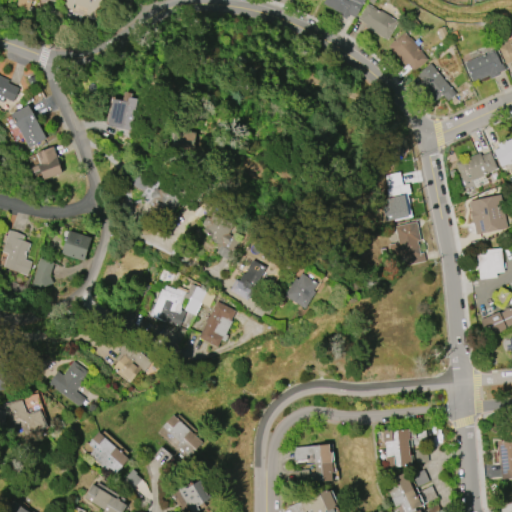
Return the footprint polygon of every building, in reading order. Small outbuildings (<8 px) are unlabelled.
[(55,0),(54,3),(45,0),(31,0),(27,10),(16,5),(17,0),(55,0)] [(85,14),(87,8),(73,4),(71,10),(63,7),(65,0),(100,0),(95,17),(85,14)] [(322,4),(324,0),(364,0),(355,18),(348,14),(346,18),(340,15),(341,13),(322,4)] [(387,40),(364,27),(366,24),(357,19),(366,3),(381,12),(381,11),(391,17),(398,21),(387,40)] [(388,46),(404,32),(409,38),(410,37),(422,51),(421,52),(427,59),(413,71),(407,64),(405,66),(388,46)] [(511,60),(505,64),(498,47),(504,44),(503,43),(511,38),(511,60)] [(464,63),(494,50),(500,64),(502,64),(504,70),(497,73),(498,75),(490,79),(488,76),(472,83),(464,63)] [(416,75),(429,63),(456,94),(448,101),(443,95),(435,102),(418,82),(421,80),(416,75)] [(0,75),(9,79),(8,83),(19,88),(13,102),(5,99),(3,103),(0,101),(0,75)] [(112,98),(121,100),(123,92),(131,93),(130,98),(136,99),(130,130),(107,126),(112,98)] [(45,138),(28,147),(18,128),(12,123),(10,114),(27,105),(45,138)] [(194,149),(173,148),(174,131),(195,132),(194,149)] [(511,137),(511,162),(508,164),(508,163),(500,167),(493,150),(498,148),(497,144),(505,140),(505,141),(511,137)] [(36,153),(52,146),(60,165),(59,165),(61,172),(43,180),(39,170),(31,173),(29,167),(40,163),(36,153)] [(455,163),(479,153),(480,156),(489,152),(497,169),(487,173),(488,174),(471,181),(471,180),(464,183),(455,163)] [(385,188),(386,188),(384,175),(398,172),(401,185),(407,184),(412,205),(409,206),(411,217),(394,221),(394,220),(384,222),(381,206),(387,205),(386,198),(387,197),(385,188)] [(184,193),(167,218),(148,205),(153,199),(150,197),(150,194),(154,189),(156,188),(158,190),(165,180),(184,193)] [(468,201),(500,194),(507,228),(475,234),(473,224),(472,224),(469,211),(470,211),(468,201)] [(213,212),(233,224),(227,234),(231,236),(233,232),(238,234),(236,239),(239,241),(228,260),(215,253),(220,245),(209,239),(211,236),(202,231),(205,226),(201,224),(206,217),(209,218),(213,212)] [(393,226),(416,221),(420,240),(417,241),(419,253),(423,252),(425,261),(407,265),(406,258),(390,261),(387,245),(397,243),(393,226)] [(31,262),(27,275),(2,267),(6,254),(1,252),(8,229),(23,235),(22,240),(30,243),(24,259),(31,262)] [(83,261),(61,254),(68,230),(91,237),(83,261)] [(496,277),(479,279),(476,254),(486,253),(486,250),(500,248),(503,272),(495,273),(496,277)] [(30,286),(39,258),(53,263),(49,275),(52,283),(39,288),(30,286)] [(257,281),(255,280),(252,285),(249,283),(247,286),(253,289),(247,300),(229,290),(235,279),(238,281),(243,273),(244,274),(252,259),(266,267),(257,281)] [(304,309),(284,296),(295,278),(297,280),(301,273),(317,283),(312,290),(315,292),(304,309)] [(186,298),(182,299),(179,306),(181,306),(179,309),(191,314),(183,331),(149,315),(163,284),(175,290),(176,288),(185,292),(185,293),(187,294),(191,284),(195,286),(196,286),(206,291),(200,302),(201,302),(200,304),(189,298),(189,299),(186,298)] [(198,338),(206,321),(205,320),(207,316),(208,316),(216,301),(235,310),(230,320),(232,321),(225,334),(228,336),(225,342),(221,340),(217,347),(198,338)] [(479,320),(498,312),(499,313),(511,307),(511,323),(505,327),(506,329),(486,337),(479,320)] [(130,382),(112,368),(117,361),(114,359),(119,352),(117,350),(123,343),(133,352),(135,349),(152,362),(144,372),(140,369),(130,382)] [(79,407),(47,383),(57,371),(62,375),(72,360),(89,373),(75,391),(85,399),(79,407)] [(47,428),(28,431),(25,423),(17,419),(10,422),(3,404),(21,400),(26,412),(28,413),(40,410),(47,428)] [(161,426),(172,415),(202,442),(189,457),(176,445),(179,442),(161,426)] [(385,468),(384,457),(386,457),(385,441),(382,441),(382,430),(391,429),(391,431),(408,429),(408,439),(409,455),(410,455),(411,465),(394,467),(394,468),(385,468)] [(114,474),(107,468),(105,470),(88,455),(93,449),(87,444),(98,431),(128,459),(114,474)] [(511,438),(511,477),(501,479),(497,441),(511,438)] [(292,447),(328,445),(329,452),(330,452),(332,473),(331,473),(331,481),(322,481),(295,483),(294,470),(308,469),(308,474),(315,473),(314,454),(306,454),(306,459),(293,460),(292,447)] [(147,463),(163,477),(177,460),(161,447),(147,463)] [(404,511),(401,503),(394,506),(387,490),(399,485),(395,477),(405,473),(416,497),(417,496),(421,505),(414,508),(415,511),(419,509),(420,511),(404,511)] [(195,511),(190,511),(177,490),(184,486),(185,488),(200,479),(210,498),(196,506),(198,510),(195,511)] [(91,484),(126,505),(121,511),(101,511),(103,510),(84,498),(87,492),(86,492),(91,484)] [(289,511),(287,507),(326,489),(327,492),(329,491),(335,505),(333,505),(334,507),(332,508),(333,511),(311,511),(310,509),(304,511),(289,511)] [(10,511),(6,509),(12,501),(28,511),(10,511)]
